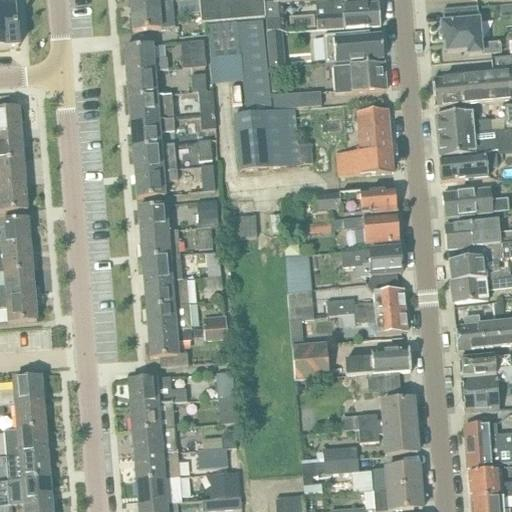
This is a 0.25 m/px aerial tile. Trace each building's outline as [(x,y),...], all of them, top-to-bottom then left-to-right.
[(196,0),(198,24),(264,20),(262,0),(196,0)] [(193,1),(178,2),(179,11),(194,10),(193,1)] [(342,8),(342,3),(316,5),(317,20),(343,18),(344,31),(380,28),(379,5),(342,8)] [(159,30),(157,4),(130,6),(132,32),(159,30)] [(0,27),(16,26),(15,5),(0,6),(0,27)] [(281,33),(287,33),(285,6),(268,7),(269,34),(281,33)] [(480,46),(479,28),(477,8),(442,11),(443,25),(441,25),(442,44),(445,44),(446,54),(467,52),(467,57),(500,54),(499,44),(480,46)] [(293,17),(292,26),(315,29),(316,19),(293,17)] [(270,112),(263,22),(210,26),(215,86),(244,83),(247,114),(270,112)] [(0,50),(18,49),(16,26),(0,27),(0,50)] [(269,34),(267,34),(269,49),(269,56),(283,55),(282,48),(281,33),(269,34)] [(325,65),(383,60),(381,36),(369,37),(369,33),(323,36),(325,65)] [(203,67),(201,42),(179,44),(181,69),(203,67)] [(168,58),(153,59),(152,47),(144,48),(124,49),(126,74),(154,72),(169,71),(168,58)] [(511,58),(510,59),(491,61),(492,75),(432,81),(434,108),(435,108),(435,109),(465,106),(465,105),(511,100),(511,58)] [(375,63),(372,63),(332,66),(332,68),(325,69),(327,97),(386,92),(383,64),(376,65),(375,63)] [(154,72),(126,74),(128,100),(156,97),(154,72)] [(207,93),(205,77),(191,78),(193,94),(207,93)] [(199,120),(213,119),(211,94),(197,95),(199,120)] [(275,111),(326,108),(325,94),(274,97),(275,111)] [(156,97),(128,100),(130,126),(158,123),(173,122),(171,96),(156,97)] [(0,137),(21,135),(19,110),(0,111),(0,137)] [(311,110),(232,117),(238,174),(313,166),(311,146),(299,147),(297,129),(313,128),(311,110)] [(335,149),(336,159),(338,179),(393,175),(387,111),(357,114),(360,147),(335,149)] [(474,135),(488,134),(490,133),(490,131),(494,131),(493,122),(473,124),(472,113),(435,117),(437,139),(474,135)] [(213,119),(199,120),(200,133),(214,132),(213,119)] [(158,123),(130,126),(132,151),(160,148),(158,123)] [(489,143),(488,134),(474,135),(437,139),(439,159),(459,157),(490,154),(490,153),(495,153),(495,152),(499,152),(498,142),(489,143)] [(0,162),(23,160),(21,135),(0,137),(0,162)] [(211,143),(198,144),(200,163),(213,162),(211,143)] [(173,147),(160,148),(132,151),(134,175),(162,173),(162,164),(174,163),(173,147)] [(497,156),(484,157),(439,161),(441,184),(489,180),(488,170),(498,169),(497,156)] [(23,160),(0,162),(0,187),(25,185),(23,160)] [(217,194),(215,169),(202,170),(204,196),(217,194)] [(162,173),(134,175),(136,200),(164,198),(162,173)] [(0,213),(27,211),(25,185),(0,187),(0,213)] [(396,213),(394,191),(339,196),(339,197),(315,199),(316,213),(340,211),(341,218),(376,214),(396,213)] [(444,219),(491,215),(508,213),(507,202),(490,204),(489,192),(442,196),(444,219)] [(215,202),(195,203),(197,229),(217,228),(215,202)] [(139,234),(169,232),(167,207),(137,210),(139,234)] [(365,246),(399,243),(396,217),(340,221),(341,231),(360,229),(359,225),(363,225),(365,246)] [(259,239),(257,218),(234,220),(236,241),(259,239)] [(0,247),(30,245),(28,221),(0,223),(0,247)] [(503,221),(480,224),(445,227),(447,251),(481,248),(482,260),(491,259),(491,263),(511,260),(511,235),(504,236),(503,221)] [(214,250),(212,230),(198,231),(200,251),(214,250)] [(169,232),(139,234),(141,260),(171,257),(169,232)] [(32,271),(30,245),(0,247),(0,273),(3,273),(32,271)] [(371,278),(401,275),(399,249),(341,254),(342,264),(370,262),(371,278)] [(180,257),(171,257),(141,260),(143,285),(173,282),(172,273),(182,272),(180,257)] [(287,295),(311,293),(308,257),(284,259),(287,295)] [(484,273),(482,260),(449,263),(451,285),(501,280),(500,272),(484,273)] [(220,270),(206,271),(207,279),(220,278),(220,270)] [(32,271),(3,273),(4,287),(0,287),(0,299),(34,296),(32,271)] [(221,291),(220,278),(207,279),(200,280),(201,293),(221,291)] [(511,278),(501,280),(451,285),(453,305),(487,302),(486,291),(497,290),(497,294),(511,292),(511,278)] [(187,281),(173,282),(143,285),(145,310),(189,306),(187,281)] [(353,317),(404,313),(402,292),(373,294),(374,305),(354,307),(353,302),(326,304),(327,319),(353,317)] [(290,322),(304,321),(315,320),(313,294),(288,296),(290,322)] [(34,296),(0,299),(0,308),(6,308),(7,324),(36,322),(34,296)] [(454,329),(457,352),(511,347),(511,323),(504,324),(502,302),(496,302),(496,305),(493,306),(495,325),(454,329)] [(189,306),(145,310),(147,334),(191,331),(189,306)] [(406,334),(404,313),(353,317),(354,325),(361,325),(375,324),(376,337),(406,334)] [(203,330),(224,328),(224,319),(202,321),(203,330)] [(304,321),(290,322),(291,343),(306,342),(304,321)] [(203,330),(191,331),(190,332),(190,339),(204,338),(204,343),(226,342),(224,328),(203,330)] [(191,331),(147,334),(150,360),(159,359),(160,370),(188,367),(187,355),(178,356),(177,344),(190,343),(190,339),(190,332),(191,331)] [(328,347),(292,350),(295,382),(331,379),(328,347)] [(409,351),(370,354),(349,356),(351,378),(411,373),(409,351)] [(511,385),(511,368),(494,370),(493,358),(458,361),(460,379),(495,376),(496,385),(508,384),(509,386),(511,385)] [(210,390),(190,392),(191,403),(219,400),(232,399),(234,399),(231,374),(209,377),(210,390)] [(495,376),(460,379),(463,415),(498,412),(496,385),(495,376)] [(400,393),(398,377),(367,380),(368,396),(400,393)] [(14,398),(2,399),(0,398),(0,407),(4,408),(43,404),(41,379),(13,381),(14,398)] [(130,408),(172,405),(171,392),(157,393),(156,380),(128,383),(130,408)] [(232,399),(219,400),(221,426),(234,425),(232,399)] [(359,432),(415,427),(413,401),(382,403),(383,423),(377,424),(376,418),(358,420),(359,432)] [(43,404),(4,408),(5,417),(15,416),(17,432),(45,429),(43,404)] [(172,405),(130,408),(132,433),(174,429),(172,405)] [(496,426),(464,429),(468,470),(488,468),(501,467),(500,464),(511,463),(511,433),(496,435),(496,426)] [(415,427),(359,432),(360,445),(378,444),(378,436),(384,436),(386,457),(417,454),(415,427)] [(47,454),(45,429),(17,432),(19,456),(47,454)] [(176,454),(174,429),(132,433),(134,457),(176,454)] [(225,436),(221,441),(222,450),(224,450),(235,449),(234,435),(225,436)] [(322,464),(356,461),(355,449),(321,452),(322,464)] [(226,469),(224,450),(222,450),(197,452),(198,471),(226,469)] [(47,454),(19,456),(6,457),(8,482),(11,482),(49,479),(47,454)] [(177,454),(176,454),(134,457),(136,483),(179,479),(177,454)] [(356,461),(322,464),(303,466),(306,499),(325,497),(324,485),(315,486),(314,477),(323,476),(324,477),(358,475),(356,461)] [(373,494),(420,490),(418,467),(371,471),(373,494)] [(511,489),(501,490),(499,472),(468,474),(470,502),(501,500),(511,499),(511,498),(511,489)] [(240,499),(240,475),(210,476),(210,500),(240,499)] [(52,504),(49,479),(11,482),(13,505),(23,505),(23,506),(52,504)] [(181,505),(179,479),(136,483),(138,508),(167,506),(176,505),(181,505)] [(420,490),(373,494),(374,511),(403,511),(422,510),(420,490)] [(275,511),(302,511),(302,498),(274,501),(275,511)] [(232,511),(240,511),(239,500),(201,503),(202,511),(215,511),(214,511),(232,511)] [(501,511),(501,500),(470,502),(470,511),(501,511)]
